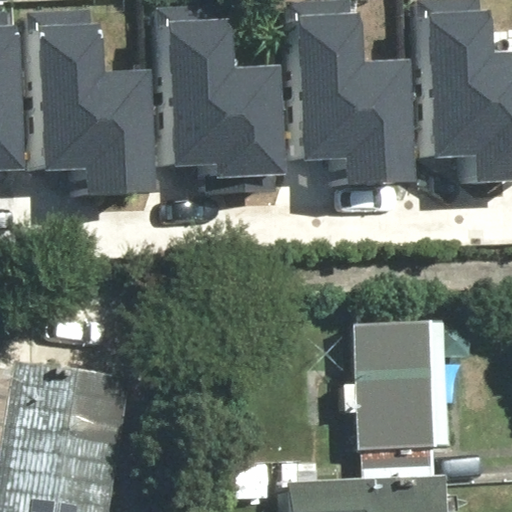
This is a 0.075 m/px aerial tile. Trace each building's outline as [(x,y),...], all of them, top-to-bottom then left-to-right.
[(391,57),(341,58),(339,0),(281,0),(285,156),(328,155),(329,179),(394,178),(391,57)] [(511,53),(470,54),(468,0),(410,0),(415,152),(458,151),(459,176),(511,174),(511,53)] [(260,62),(209,63),(208,2),(150,4),(154,161),(197,160),(198,185),(263,183),(260,62)] [(130,66),(79,67),(78,6),(20,7),(24,165),(67,164),(67,189),(133,187),(130,66)] [(351,417),(350,456),(424,456),(424,326),(351,325),(351,387),(328,387),(328,417),(351,417)] [(100,511),(117,382),(0,367),(0,511),(100,511)] [(439,511),(437,482),(279,487),(280,511),(439,511)]
